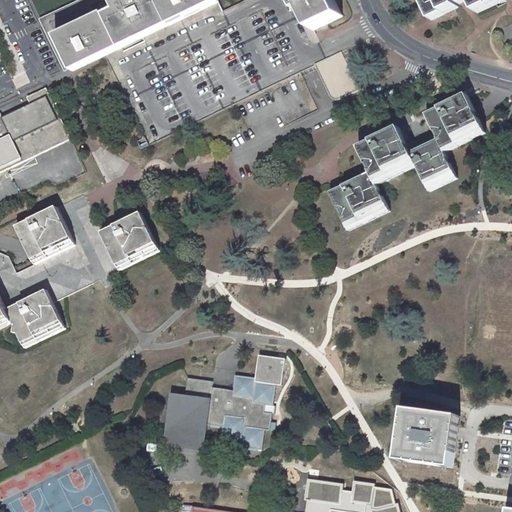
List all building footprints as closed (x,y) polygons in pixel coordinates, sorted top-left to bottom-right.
[(116,0),(118,3),(122,12),(65,40),(80,73),(107,59),(222,3),(220,0),(303,0),(315,24),(330,17),(342,11),(336,0),(116,0)] [(424,0),(431,15),(457,3),(456,0),(473,0),(477,8),(493,0),(424,0)] [(511,22),(499,29),(507,48),(511,45),(511,22)] [(315,65),(328,92),(329,94),(333,97),(334,97),(339,97),(341,97),(357,89),(341,52),(315,65)] [(0,172),(9,168),(12,173),(73,145),(75,144),(49,90),(31,99),(35,107),(8,120),(6,116),(0,118),(0,172)] [(486,135),(467,97),(397,128),(415,168),(426,195),(456,181),(444,155),(486,135)] [(397,128),(354,147),(357,153),(367,175),(372,188),(415,168),(397,128)] [(327,194),(345,232),(384,215),(372,188),(367,175),(327,194)] [(53,302),(159,252),(141,215),(101,233),(83,196),(17,226),(35,265),(18,273),(9,256),(0,250),(0,326),(12,321),(24,345),(64,326),(53,302)] [(206,426),(223,428),(222,437),(243,439),(242,447),(262,450),(266,426),(270,427),(272,410),(265,409),(266,401),(273,402),(276,382),(283,383),(287,354),(260,351),(257,375),(235,372),(233,392),(211,389),(211,383),(186,379),(184,397),(169,395),(163,447),(203,453),(206,426)] [(462,422),(408,414),(400,466),(453,474),(462,422)] [(344,487),(309,482),(306,502),(308,503),(307,511),(366,511),(368,504),(373,505),(375,487),(354,484),(353,493),(343,492),(344,487)]
